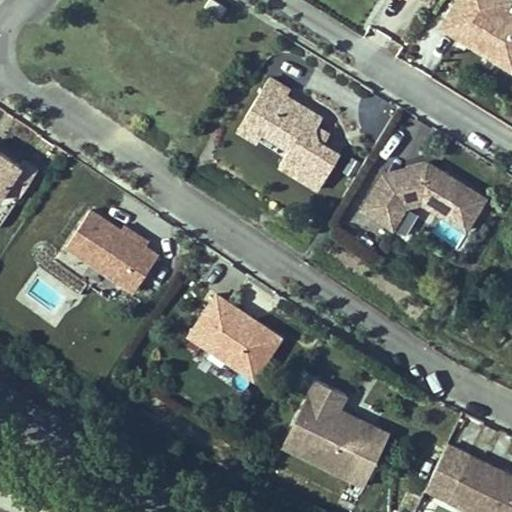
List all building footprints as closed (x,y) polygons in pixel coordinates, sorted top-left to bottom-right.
[(213,15),(219,6),(210,0),(199,0),(197,4),(213,15)] [(511,59),(511,16),(498,8),(503,0),(449,0),(435,24),(507,68),(511,59)] [(310,123),(315,115),(278,93),(282,88),(261,75),(230,126),(250,138),(259,124),(268,122),(284,133),(285,140),(272,162),(311,186),(332,150),(316,140),(310,137),(307,127),(310,123)] [(316,140),(322,130),(310,123),(307,127),(310,137),(316,140)] [(0,155),(0,186),(2,184),(15,192),(31,168),(17,159),(13,164),(0,155)] [(480,192),(422,157),(399,163),(391,176),(377,168),(356,202),(401,230),(420,199),(461,224),(480,192)] [(117,223),(114,228),(84,208),(60,243),(128,288),(152,252),(139,244),(143,239),(117,223)] [(53,324),(76,296),(41,267),(17,296),(53,324)] [(275,334),(242,313),(224,300),(210,291),(183,332),(248,375),(275,334)] [(364,435),(328,417),(333,406),(341,391),(310,376),(278,441),(345,474),(364,435)] [(369,424),(333,406),(328,417),(364,435),(369,424)] [(511,511),(511,475),(493,467),(491,472),(479,466),(481,461),(464,452),(442,496),(460,505),(461,501),(476,508),(478,505),(492,511),(511,511)] [(493,467),(481,461),(479,466),(491,472),(493,467)]
